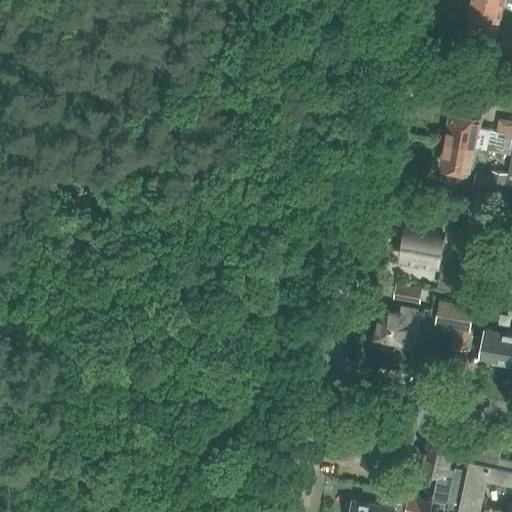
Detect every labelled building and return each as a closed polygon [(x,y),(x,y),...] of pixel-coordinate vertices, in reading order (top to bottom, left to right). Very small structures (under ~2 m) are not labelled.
[(469,8),(467,19),(470,19),(468,29),(497,34),(503,2),(492,0),(467,0),(468,0),(468,1),(468,4),(468,5),(469,8)] [(511,34),(501,32),(498,50),(511,52),(511,34)] [(450,113),(445,140),(477,146),(477,147),(511,153),(511,148),(511,120),(501,119),(499,130),(481,127),(482,118),(474,117),(475,109),(459,106),(458,114),(450,113)] [(440,168),(447,169),(445,178),(471,183),(477,147),(477,146),(445,140),(440,168)] [(504,194),(508,174),(491,170),(490,174),(476,171),(473,188),(487,191),(504,194)] [(418,260),(418,265),(440,269),(446,233),(407,226),(402,257),(418,260)] [(462,293),(482,296),(486,275),(466,272),(462,293)] [(394,299),(415,303),(421,304),(423,289),(396,284),(394,299)] [(475,304),(440,298),(438,311),(437,316),(437,317),(436,323),(456,327),(451,347),(470,351),(475,329),(471,328),(475,304)] [(437,316),(438,311),(425,308),(419,312),(417,312),(417,309),(401,307),(401,308),(400,313),(380,309),(374,339),(404,344),(408,320),(415,321),(416,317),(423,318),(429,314),(437,316)] [(511,332),(486,328),(480,358),(511,364),(511,332)] [(254,387),(271,389),(273,380),(256,377),(254,387)] [(364,445),(366,445),(363,463),(391,468),(399,427),(371,421),(370,428),(367,427),(364,445)] [(438,501),(449,504),(454,484),(456,467),(454,466),(454,470),(448,469),(454,442),(444,440),(444,439),(443,436),(436,435),(433,437),(433,438),(429,437),(426,452),(419,450),(415,467),(435,471),(433,479),(436,479),(432,499),(438,501)] [(449,509),(459,511),(459,509),(473,511),(480,511),(487,481),(511,486),(511,459),(499,457),(501,450),(484,446),(482,453),(472,451),(468,469),(456,467),(454,484),(449,504),(449,509)] [(398,478),(389,476),(387,488),(396,489),(398,478)] [(408,494),(404,511),(429,511),(432,499),(408,494)] [(404,511),(406,505),(382,501),(381,506),(353,500),(351,510),(347,511),(346,511),(404,511)]
